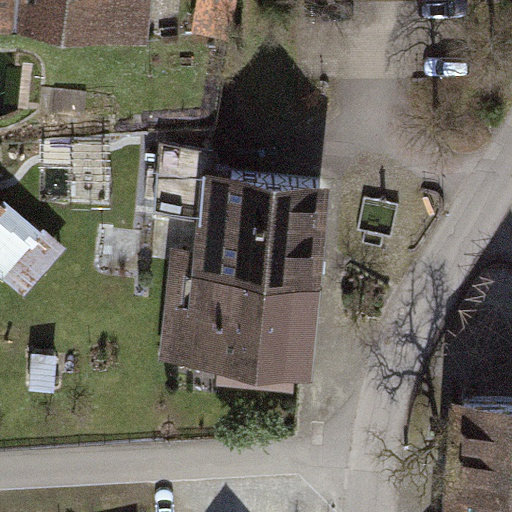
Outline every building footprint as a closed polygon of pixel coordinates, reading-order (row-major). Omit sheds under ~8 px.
[(0,0),(0,15),(108,28),(111,0),(0,0)] [(221,271),(230,171),(213,170),(215,150),(165,142),(160,207),(209,214),(205,247),(183,244),(182,267),(221,271)] [(230,171),(221,271),(313,277),(321,179),(230,171)] [(214,357),(221,271),(182,267),(175,356),(214,357)] [(305,366),(313,277),(221,271),(214,357),(305,366)] [(511,511),(511,403),(461,401),(454,511),(511,511)]
